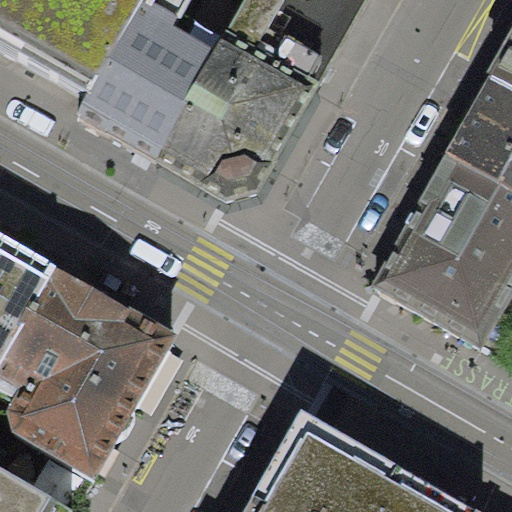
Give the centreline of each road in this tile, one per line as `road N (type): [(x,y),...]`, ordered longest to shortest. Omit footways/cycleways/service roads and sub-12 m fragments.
road 1 (residential): [(294,323),(471,0)]
road 2 (residential): [(294,323),(0,153)]
road 3 (residential): [(511,447),(294,323)]
road 4 (residential): [(182,511),(294,323)]
